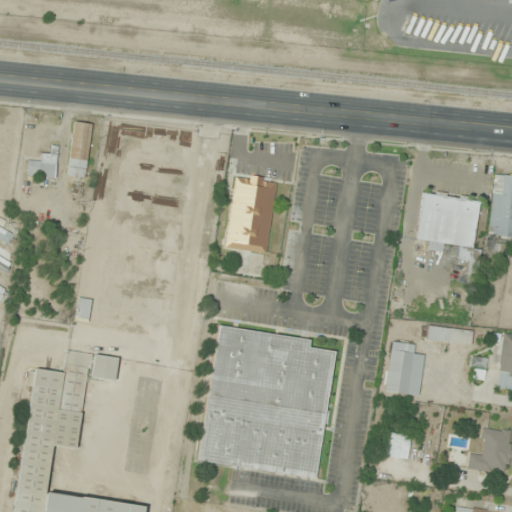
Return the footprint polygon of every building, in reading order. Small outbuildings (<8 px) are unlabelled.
[(66,176),(84,179),(92,124),(73,121),(66,176)] [(54,178),(55,154),(39,153),(39,161),(27,161),(26,177),(54,178)] [(234,174),(224,249),(265,254),(275,180),(234,174)] [(511,176),(493,175),(488,236),(511,237),(511,176)] [(479,199),(421,192),(416,240),(428,242),(427,251),(441,253),(442,244),(474,247),(479,199)] [(0,242),(10,242),(10,231),(0,231),(0,242)] [(86,321),(91,301),(79,298),(73,317),(86,321)] [(471,346),(472,330),(428,326),(426,342),(471,346)] [(309,339),(216,327),(198,462),(316,478),(333,352),(308,349),(309,339)] [(511,334),(502,333),(494,388),(511,391),(511,334)] [(418,397),(423,356),(413,355),(414,344),(391,342),(385,393),(418,397)] [(139,511),(140,506),(45,493),(51,446),(76,450),(85,378),(113,381),(116,358),(65,351),(63,373),(31,369),(12,511),(139,511)] [(485,367),(485,359),(472,358),(472,367),(485,367)] [(467,469),(509,475),(511,447),(511,431),(482,428),(479,453),(469,451),(467,469)] [(410,436),(387,433),(384,456),(407,459),(410,436)]
